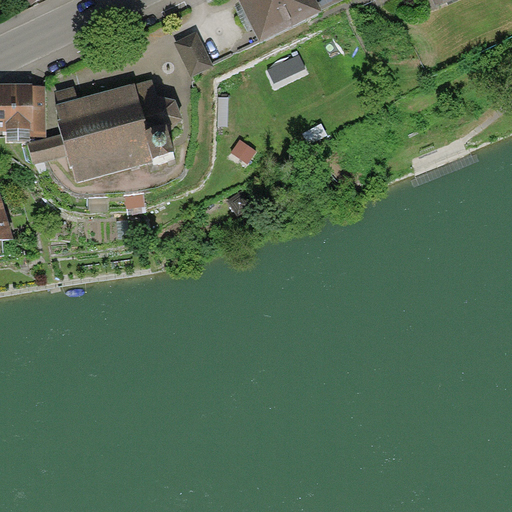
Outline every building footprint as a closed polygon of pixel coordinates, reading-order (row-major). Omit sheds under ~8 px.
[(318,0),(233,0),(259,54),(329,20),(318,0)] [(207,35),(181,48),(199,82),(225,68),(207,35)] [(153,81),(55,109),(60,123),(57,123),(62,137),(28,146),(34,166),(68,157),(76,183),(144,162),(147,171),(156,168),(155,164),(164,161),(165,166),(174,163),(168,143),(164,134),(179,122),(175,103),(159,101),(153,81)] [(46,90),(0,89),(0,127),(45,129),(46,90)] [(11,191),(0,192),(0,249),(19,247),(11,191)]
